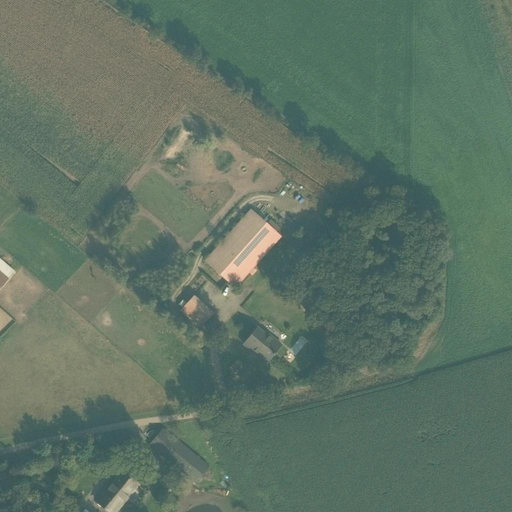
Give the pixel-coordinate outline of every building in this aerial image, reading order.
[(235,288),(280,238),(250,210),(204,261),(235,288)] [(0,289),(9,279),(0,272),(0,289)] [(212,313),(205,307),(194,297),(180,311),(199,328),(212,313)] [(267,362),(279,348),(281,345),(267,334),(266,335),(257,328),(243,345),(251,352),(252,350),(267,362)] [(428,350),(440,349),(439,335),(427,335),(428,350)] [(208,467),(170,436),(163,430),(150,445),(188,476),(196,482),(208,467)] [(109,511),(113,511),(124,500),(137,484),(122,472),(107,490),(105,489),(96,501),(109,511)]
